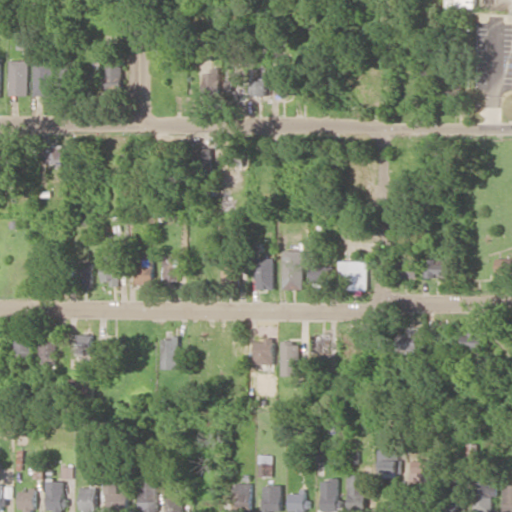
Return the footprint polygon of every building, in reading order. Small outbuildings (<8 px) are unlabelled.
[(492,34),(504,34),(504,14),(493,13),(492,34)] [(124,84),(123,58),(108,59),(109,84),(124,84)] [(10,95),(29,95),(29,60),(11,60),(10,95)] [(53,95),(54,61),(35,60),(34,95),(53,95)] [(251,95),(268,95),(269,67),(251,67),(251,95)] [(59,68),(59,84),(71,85),(72,68),(59,68)] [(279,94),(293,94),(292,68),(278,68),(279,94)] [(221,69),(205,69),(206,93),(222,93),(221,69)] [(241,94),(243,71),(230,69),(228,93),(241,94)] [(424,69),(423,102),(435,102),(435,69),(424,69)] [(444,103),(464,103),(465,80),(445,80),(444,103)] [(228,164),(245,165),(245,144),(237,144),(237,148),(228,147),(228,164)] [(65,145),(46,146),(47,163),(65,162),(65,145)] [(213,162),(213,147),(195,147),(196,163),(213,162)] [(418,277),(420,233),(402,232),(400,276),(418,277)] [(286,288),(305,288),(306,250),(287,249),(286,288)] [(138,285),(155,285),(156,253),(139,253),(138,285)] [(240,254),(224,255),(225,285),(241,284),(240,254)] [(164,281),(181,280),(180,255),(163,256),(164,281)] [(104,281),(113,281),(113,286),(121,286),(121,256),(104,256),(104,281)] [(276,257),(259,257),(259,288),(277,288),(276,257)] [(498,273),(511,272),(511,257),(498,258),(498,273)] [(440,258),(429,258),(429,277),(451,277),(452,263),(440,262),(440,258)] [(346,289),(370,288),(369,260),(345,260),(346,289)] [(95,263),(80,262),(79,286),(94,286),(95,263)] [(311,283),(335,284),(336,265),(312,264),(311,283)] [(204,275),(215,275),(215,266),(204,266),(204,275)] [(465,354),(485,355),(486,328),(465,328),(465,354)] [(400,352),(420,351),(420,330),(399,331),(400,352)] [(34,332),(17,331),(16,359),(33,359),(34,332)] [(78,333),(78,355),(94,355),(93,333),(78,333)] [(58,334),(41,334),(42,363),(59,362),(58,334)] [(322,334),(314,335),(315,352),(326,352),(326,344),(323,344),(322,334)] [(163,368),(180,368),(180,336),(163,335),(163,368)] [(257,340),(256,363),(276,364),(276,337),(266,337),(266,341),(257,340)] [(122,338),(105,339),(106,365),(123,365),(122,338)] [(284,340),(284,375),(302,375),(301,340),(284,340)] [(470,457),(479,457),(479,443),(469,443),(470,457)] [(380,468),(385,468),(384,477),(400,477),(400,449),(380,449),(380,468)] [(273,476),(274,454),(260,454),(259,476),(273,476)] [(435,459),(412,459),(412,485),(434,485),(435,459)] [(63,476),(73,476),(74,467),(63,466),(63,476)] [(158,511),(158,471),(141,471),(141,511),(158,511)] [(368,474),(350,474),(350,506),(368,506),(368,474)] [(48,511),(65,511),(66,480),(49,480),(48,511)] [(493,511),(495,482),(476,481),(474,511),(493,511)] [(234,482),(234,491),(228,491),(227,508),(252,509),(253,483),(234,482)] [(108,484),(109,511),(130,511),(129,490),(122,490),(121,483),(108,484)] [(264,511),(283,511),(283,485),(265,484),(264,511)] [(98,511),(98,486),(82,486),(82,511),(98,511)] [(22,511),(37,510),(37,489),(21,489),(22,511)] [(290,491),(290,511),(308,511),(308,490),(290,491)] [(184,511),(184,497),(167,497),(166,511),(184,511)] [(461,508),(460,500),(448,500),(449,511),(465,511),(465,508),(461,508)]
